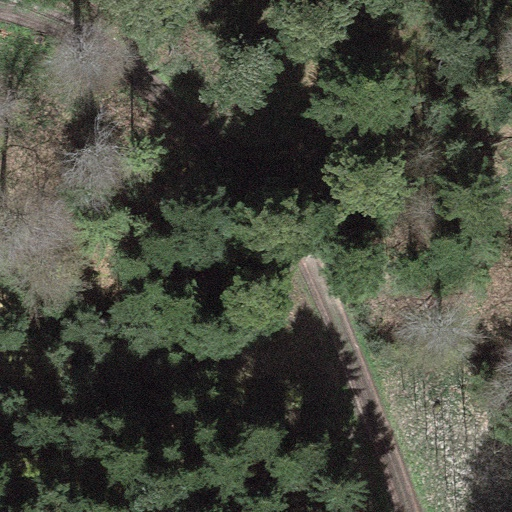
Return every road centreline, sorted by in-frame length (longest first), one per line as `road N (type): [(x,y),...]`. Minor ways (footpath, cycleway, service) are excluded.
road 1 (track): [(215,0),(260,175),(382,511)]
road 2 (track): [(0,29),(260,175)]
